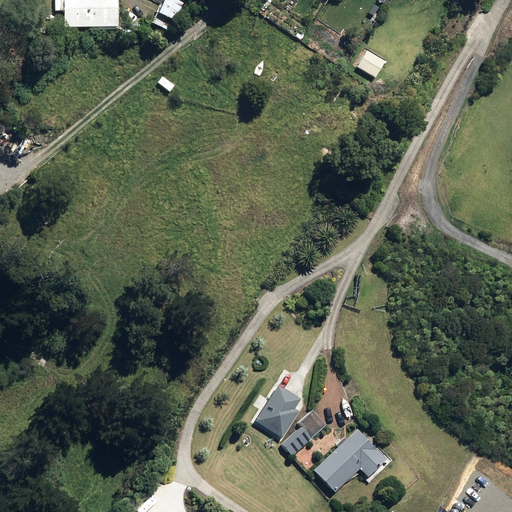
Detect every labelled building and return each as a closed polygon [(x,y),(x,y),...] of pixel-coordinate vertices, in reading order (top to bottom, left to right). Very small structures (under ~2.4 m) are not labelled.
[(64,12),(65,29),(118,28),(117,0),(55,0),(56,12),(64,12)] [(152,24),(169,33),(173,23),(174,23),(183,5),(173,0),(165,0),(162,7),(160,6),(152,24)] [(141,22),(130,22),(130,33),(141,33),(141,22)] [(291,43),(298,48),(302,41),(295,37),(291,43)] [(384,62),(366,51),(355,69),(374,80),(384,62)] [(283,437),(299,411),(296,408),(302,398),(279,384),(256,421),(283,437)] [(282,444),(292,456),(312,439),(311,438),(325,426),(312,411),(298,423),(302,427),(282,444)] [(313,471),(334,492),(359,468),(368,478),(386,460),(357,429),(313,471)]
